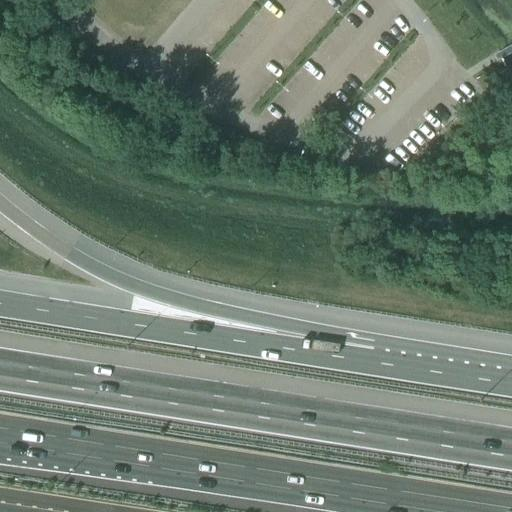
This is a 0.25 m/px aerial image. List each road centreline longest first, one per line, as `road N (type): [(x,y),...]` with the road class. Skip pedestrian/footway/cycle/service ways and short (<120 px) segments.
road 1 (motorway): [(511,450),(0,369)]
road 2 (motorway): [(0,435),(480,511)]
road 3 (motorway): [(369,362),(135,289),(0,206)]
road 4 (motorway): [(369,362),(0,305)]
road 5 (motorway): [(511,385),(369,362)]
